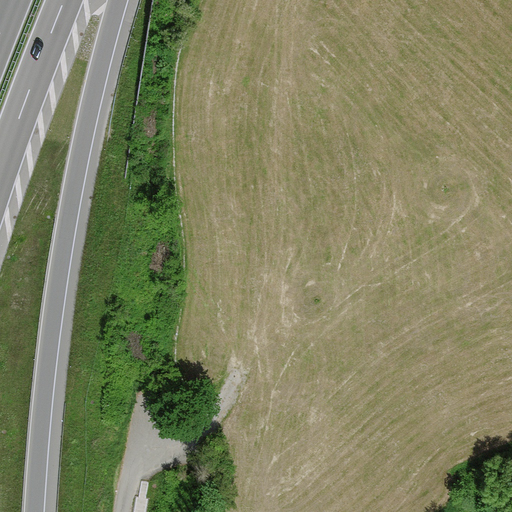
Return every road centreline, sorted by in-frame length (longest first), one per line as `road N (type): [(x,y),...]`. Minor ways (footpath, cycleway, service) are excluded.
road 1 (motorway): [(36,511),(78,169),(116,0)]
road 2 (motorway): [(0,171),(64,0)]
